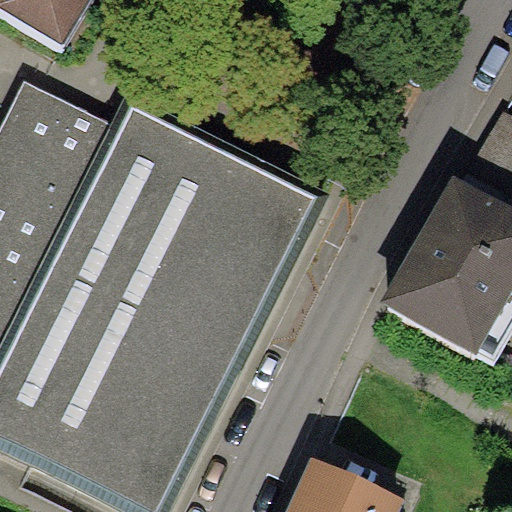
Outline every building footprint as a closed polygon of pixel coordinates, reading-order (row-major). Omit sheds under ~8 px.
[(5,0),(0,9),(0,17),(65,56),(98,0),(5,0)] [(118,135),(28,90),(0,146),(0,451),(122,511),(171,511),(325,203),(131,107),(118,135)] [(511,123),(474,191),(511,211),(511,123)] [(511,301),(511,224),(457,193),(390,311),(479,361),(511,301)] [(396,511),(316,474),(297,511),(396,511)]
